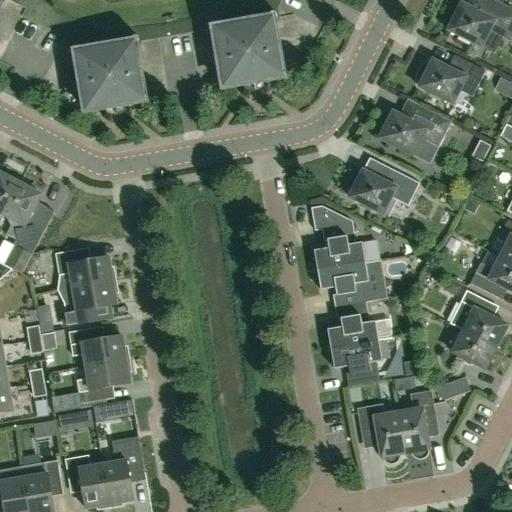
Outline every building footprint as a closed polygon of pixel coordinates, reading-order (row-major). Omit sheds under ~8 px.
[(485,0),(466,0),(464,5),(462,4),(460,7),(458,6),(456,7),(455,8),(453,9),(452,10),(451,11),(450,13),(449,14),(448,16),(448,17),(447,19),(447,21),(447,23),(447,24),(447,26),(450,28),(448,31),(482,48),(490,31),(503,38),(510,41),(511,37),(511,13),(489,2),(485,0)] [(261,82),(283,78),(273,19),(214,29),(224,88),(261,82)] [(100,109),(145,102),(134,42),(75,53),(85,112),(100,109)] [(486,72),(460,59),(454,71),(433,61),(431,64),(429,63),(426,65),(423,67),(421,70),(420,71),(419,73),(419,74),(418,76),(418,78),(418,80),(418,81),(418,84),(421,85),(419,88),(453,105),(460,92),(473,98),(486,72)] [(452,122),(409,100),(401,116),(393,112),(391,116),(389,114),(388,115),(385,117),(382,120),(381,121),(380,123),(380,124),(379,126),(379,128),(378,129),(378,131),(378,133),(378,135),(381,136),(379,139),(417,159),(426,142),(439,149),(452,122)] [(491,147),(481,142),(476,152),(486,157),(491,147)] [(420,184),(390,169),(384,182),(363,171),(361,174),(359,173),(356,175),(355,176),(353,177),(351,180),(350,182),(350,183),(349,185),(349,187),(348,188),(348,190),(348,192),(348,194),(351,195),(349,198),(383,216),(392,199),(408,207),(420,184)] [(3,216),(23,180),(22,179),(3,175),(0,173),(0,222),(3,216)] [(22,275),(47,228),(29,218),(41,195),(37,193),(23,180),(3,216),(6,217),(11,227),(6,236),(16,241),(13,246),(15,247),(5,266),(12,270),(22,275)] [(452,195),(448,201),(450,208),(457,212),(463,200),(452,195)] [(318,271),(366,263),(362,244),(356,244),(353,223),(323,207),(312,209),(315,231),(322,230),(324,243),(328,242),(329,249),(315,252),(318,271)] [(511,264),(511,223),(508,221),(502,232),(511,237),(500,258),(511,264)] [(83,262),(81,250),(56,255),(60,278),(58,291),(115,281),(113,269),(111,269),(108,257),(83,262)] [(511,264),(500,258),(494,270),(481,264),(470,285),(497,298),(503,288),(511,292),(511,264)] [(0,280),(12,270),(5,266),(1,264),(0,263),(0,280)] [(366,303),(363,284),(369,283),(366,263),(318,271),(321,291),(335,289),(337,295),(333,296),(335,309),(366,303)] [(449,280),(443,290),(455,297),(461,286),(449,280)] [(64,304),(68,326),(107,319),(116,318),(114,306),(117,305),(115,293),(117,293),(115,281),(58,291),(64,304)] [(497,348),(508,326),(488,316),(494,305),(467,292),(450,325),(463,331),(497,348)] [(370,323),(366,303),(335,309),(337,322),(341,321),(342,328),(328,330),(331,350),(379,342),(376,322),(370,323)] [(29,342),(41,340),(39,327),(27,329),(29,342)] [(97,341),(95,329),(69,334),(73,358),(84,356),(86,368),(129,360),(127,348),(124,349),(122,337),(97,341)] [(486,370),(497,348),(463,331),(452,353),(486,370)] [(32,355),(43,353),(41,340),(29,342),(32,355)] [(380,383),(376,362),(382,361),(379,342),(331,350),(335,370),(349,367),(350,374),(347,375),(349,388),(380,383)] [(81,405),(107,400),(105,389),(131,384),(129,373),(131,372),(129,360),(86,368),(88,380),(78,382),(79,392),(81,405)] [(407,377),(421,375),(419,361),(405,364),(407,377)] [(0,390),(9,389),(6,368),(0,368),(0,390)] [(32,386),(44,384),(42,371),(30,373),(32,386)] [(393,380),(395,393),(415,389),(413,377),(393,380)] [(445,402),(471,392),(465,378),(434,390),(445,402)] [(34,398),(46,396),(44,384),(32,386),(34,398)] [(0,413),(13,411),(9,389),(0,390),(0,413)] [(429,454),(429,452),(429,451),(429,450),(430,450),(426,429),(438,428),(432,392),(410,396),(413,411),(399,414),(406,454),(411,453),(411,455),(412,456),(413,457),(414,458),(414,459),(415,460),(417,460),(419,461),(420,461),(423,460),(425,459),(426,459),(427,457),(428,456),(429,455),(429,454)] [(131,404),(119,406),(121,418),(133,416),(131,404)] [(384,416),(382,405),(357,410),(363,440),(378,438),(382,458),(382,459),(383,460),(383,461),(385,463),(386,464),(387,465),(389,465),(390,466),(393,466),(395,465),(396,464),(398,463),(399,462),(399,461),(400,460),(400,459),(401,457),(401,456),(400,455),(406,454),(399,414),(384,416)] [(78,430),(75,414),(59,417),(62,433),(78,430)] [(54,422),(44,424),(47,438),(56,437),(54,422)] [(103,465),(110,508),(122,506),(122,504),(134,501),(129,476),(141,474),(144,473),(138,438),(111,443),(115,463),(103,465)] [(90,467),(89,457),(66,461),(70,486),(81,484),(86,510),(98,508),(98,510),(110,508),(103,465),(90,467)] [(24,479),(29,511),(54,511),(50,490),(62,487),(58,462),(45,464),(34,466),(36,477),(24,479)] [(13,481),(12,470),(0,471),(0,498),(3,498),(5,511),(29,511),(24,479),(13,481)]
